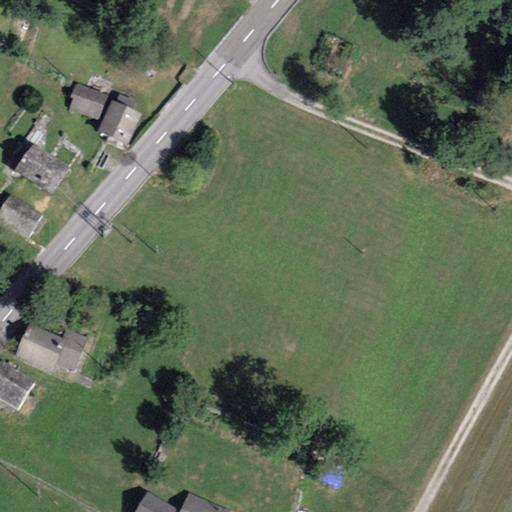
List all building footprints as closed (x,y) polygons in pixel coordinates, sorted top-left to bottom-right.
[(79,85),(69,109),(97,121),(107,97),(79,85)] [(142,114),(113,101),(98,133),(127,146),(142,114)] [(33,143),(15,168),(51,194),(69,169),(33,143)] [(42,215),(11,195),(0,211),(0,221),(28,239),(42,215)] [(64,338),(29,321),(11,357),(51,376),(58,363),(74,371),(90,338),(69,328),(64,338)] [(34,382),(0,362),(0,398),(18,409),(34,382)] [(175,511),(177,509),(148,493),(137,511),(175,511)] [(228,511),(229,509),(191,494),(183,511),(228,511)]
